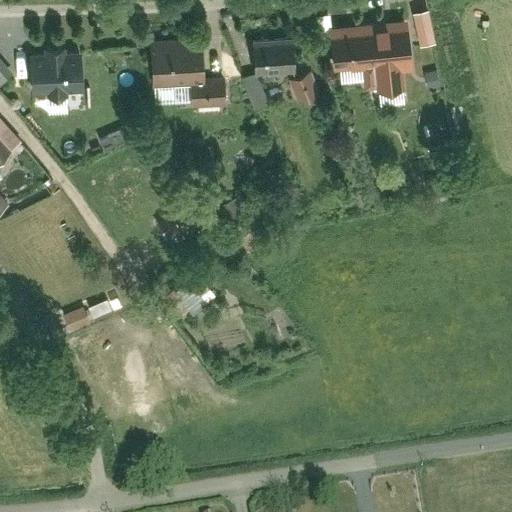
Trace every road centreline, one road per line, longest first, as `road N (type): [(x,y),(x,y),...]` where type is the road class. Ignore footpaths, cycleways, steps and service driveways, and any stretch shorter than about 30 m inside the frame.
road 1 (unclassified): [(511,437),(106,502)]
road 2 (residential): [(0,6),(266,7),(316,0)]
road 3 (unclassified): [(106,502),(87,411),(66,362),(0,280)]
